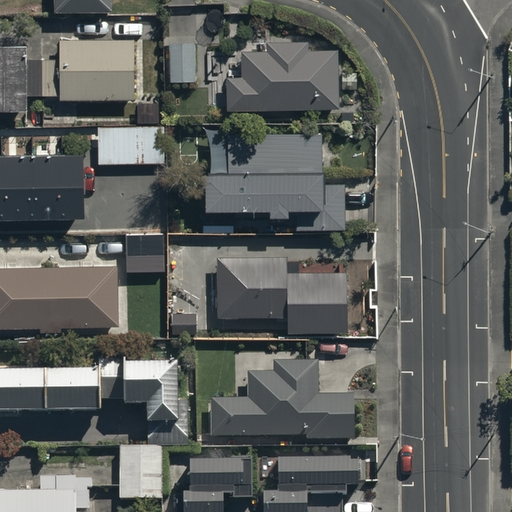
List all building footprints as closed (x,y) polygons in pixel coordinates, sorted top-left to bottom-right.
[(113,8),(113,0),(54,0),(55,9),(113,8)] [(136,97),(135,37),(60,38),(60,57),(28,58),(28,42),(0,41),(0,106),(28,106),(28,95),(61,94),(61,97),(136,97)] [(336,48),(309,48),(309,39),(267,40),(267,49),(242,49),(242,75),(227,75),(227,108),(337,107),(336,48)] [(217,80),(217,41),(176,42),(177,81),(217,80)] [(164,126),(99,126),(99,162),(165,162),(164,126)] [(228,132),(228,170),(203,170),(203,206),(266,205),(266,212),(295,212),(295,227),(344,227),(343,181),(322,182),(321,131),(228,132)] [(0,215),(86,213),(85,150),(0,152),(0,215)] [(162,232),(127,232),(127,270),(163,270),(162,232)] [(286,330),(346,330),(345,270),(286,271),(286,255),(216,256),(216,315),(286,315),(286,330)] [(0,326),(120,324),(119,264),(0,265),(0,326)] [(0,410),(103,409),(103,399),(124,398),(124,402),(145,402),(146,420),(149,420),(150,444),(187,443),(186,401),(176,401),(175,361),(126,362),(126,358),(99,358),(99,367),(0,368),(0,410)] [(317,360),(273,361),(273,371),(248,372),(248,397),(210,398),(211,435),(305,435),(305,439),(354,439),(353,393),(317,393),(317,360)] [(162,446),(121,446),(120,497),(161,498),(162,446)] [(162,511),(208,511),(222,511),(222,490),(232,490),(232,494),(251,494),(250,452),(230,452),(230,455),(189,456),(189,489),(175,489),(176,510),(163,510),(162,511)] [(349,453),(276,453),(277,488),(262,488),(262,511),(341,511),(341,489),(345,489),(345,481),(356,481),(356,457),(349,457),(349,453)] [(95,488),(94,478),(77,478),(77,476),(41,476),(41,490),(0,490),(0,511),(91,511),(91,488),(95,488)]
